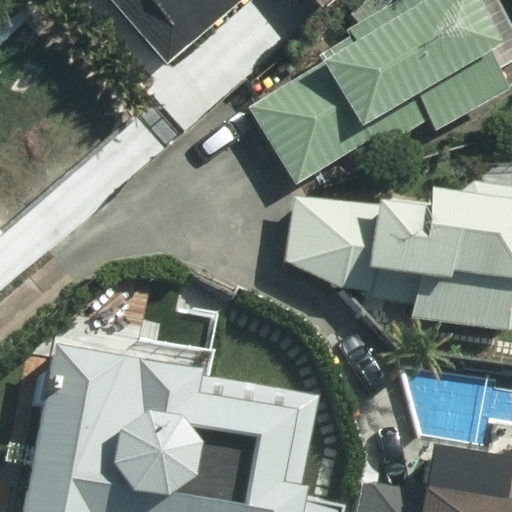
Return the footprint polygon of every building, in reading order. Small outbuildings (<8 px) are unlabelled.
[(99,0),(162,72),(244,0),(302,0),(317,17),(335,0),(99,0)] [(406,0),(341,38),(345,44),(314,63),(318,70),(244,113),(290,192),(368,146),(374,157),(424,128),(430,137),(503,96),(493,76),(511,65),(511,43),(487,0),(406,0)] [(347,0),(337,10),(355,26),(383,0),(382,0),(347,0)] [(406,323),(504,338),(511,333),(511,193),(468,188),(448,204),(424,201),(421,220),(290,201),(280,266),(337,300),(409,310),(406,323)] [(291,502),(308,407),(205,388),(208,373),(189,370),(186,383),(135,373),(137,367),(61,354),(44,439),(33,438),(19,511),(295,511),(297,503),(291,502)] [(419,497),(358,488),(354,511),(511,511),(511,473),(424,460),(419,497)]
